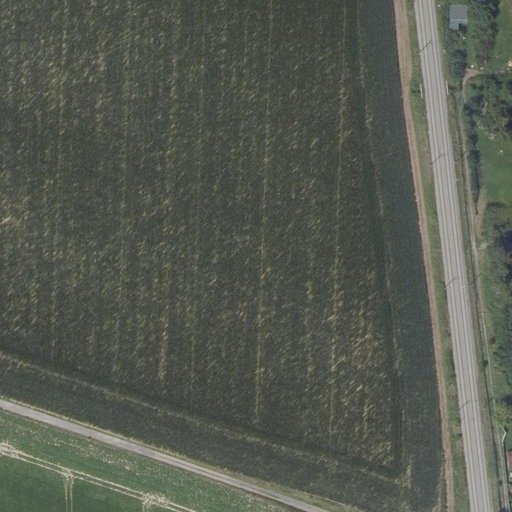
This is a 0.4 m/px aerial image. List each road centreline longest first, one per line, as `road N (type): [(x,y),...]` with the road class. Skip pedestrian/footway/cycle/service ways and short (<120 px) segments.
road 1 (track): [(455,511),(401,0)]
road 2 (track): [(504,511),(462,104)]
road 3 (track): [(318,511),(0,404)]
